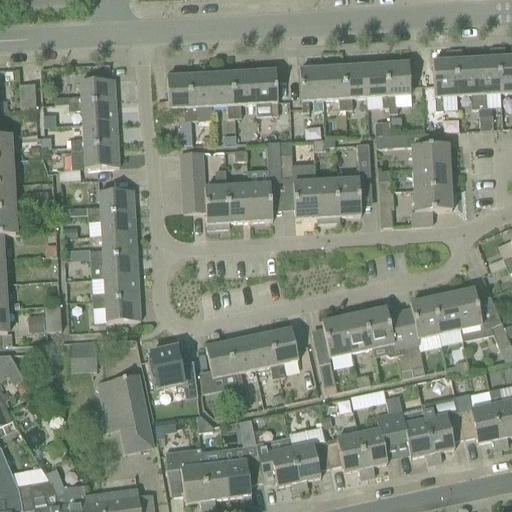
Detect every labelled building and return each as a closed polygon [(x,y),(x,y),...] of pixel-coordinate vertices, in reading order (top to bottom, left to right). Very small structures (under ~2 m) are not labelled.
[(478,113),(485,113),(484,99),(499,98),(496,52),(489,52),(489,62),(475,63),(478,113)] [(511,60),(504,61),(504,52),(496,52),(499,98),(511,97),(511,60)] [(440,101),(456,100),(453,54),(446,55),(446,64),(431,65),(434,116),(441,115),(440,101)] [(461,54),(453,54),(456,100),(469,99),(470,114),(478,113),(475,63),(461,63),(461,54)] [(394,100),(409,99),(407,67),(385,68),(387,112),(388,111),(388,117),(396,117),(396,111),(394,111),(394,100)] [(385,68),(363,70),(365,102),(380,101),(381,112),(387,112),(385,68)] [(363,70),(342,71),(344,114),(351,114),(350,102),(365,102),(363,70)] [(342,71),(321,72),(322,104),(337,103),(337,114),(344,114),(342,71)] [(322,104),(321,72),(298,73),(301,117),(308,116),(307,105),(322,104)] [(255,122),(277,120),(274,75),(252,76),(254,108),(255,122)] [(239,109),(254,108),(252,76),(230,77),(233,123),(240,123),(239,109)] [(230,77),(209,78),(211,111),(226,110),(227,123),(233,123),(230,77)] [(209,78),(187,80),(190,125),(197,125),(196,112),(211,111),(209,78)] [(183,126),(190,125),(187,80),(165,81),(167,113),(182,112),(183,126)] [(54,109),(68,108),(80,108),(114,106),(113,84),(78,86),(79,101),(54,101),(54,109)] [(19,89),(20,114),(35,113),(34,88),(19,89)] [(115,127),(114,106),(80,108),(68,108),(69,115),(80,115),(81,129),(115,127)] [(35,114),(23,115),(23,124),(35,124),(35,114)] [(400,122),(390,123),(390,136),(397,136),(400,135),(400,122)] [(116,149),(115,127),(81,129),(82,143),(69,144),(70,151),(71,151),(82,151),(116,149)] [(0,338),(6,338),(0,239),(14,238),(9,139),(0,138),(0,338)] [(405,139),(382,141),(374,141),(375,153),(383,152),(406,151),(405,139)] [(333,143),(313,144),(313,155),(324,154),(324,151),(334,151),(333,143)] [(316,227),(314,185),(313,168),(291,170),(290,145),(280,146),(282,183),(291,183),(294,224),(316,222),(316,227)] [(282,183),(280,146),(267,146),(268,184),(282,183)] [(370,179),(368,155),(368,147),(356,148),(357,179),(370,179)] [(411,173),(448,171),(447,148),(410,151),(411,173)] [(117,171),(116,149),(82,151),(71,151),(70,151),(70,158),(69,158),(70,174),(59,174),(60,186),(81,185),(80,173),(117,171)] [(245,154),(233,155),(234,166),(245,165),(245,154)] [(179,158),(180,171),(202,169),(201,157),(179,158)] [(180,171),(180,182),(203,181),(202,169),(180,171)] [(449,192),(448,171),(411,173),(412,194),(449,192)] [(378,196),(390,195),(389,174),(377,175),(378,196)] [(203,192),(203,194),(204,205),(204,217),(205,234),(228,232),(228,227),(225,191),(225,175),(215,175),(215,191),(203,192)] [(180,182),(181,195),(203,194),(203,192),(203,181),(180,182)] [(357,183),(336,184),(338,221),(360,220),(357,183)] [(338,225),(338,221),(336,184),(314,185),(316,227),(338,225)] [(269,188),(247,189),(249,226),(271,225),(269,188)] [(249,226),(247,189),(226,191),(228,227),(249,226)] [(451,214),(449,192),(412,194),(414,216),(409,217),(410,231),(431,229),(430,215),(451,214)] [(87,212),(87,219),(99,218),(133,217),(132,194),(98,196),(99,211),(87,212)] [(204,205),(203,194),(181,195),(182,207),(204,205)] [(380,232),(392,231),(390,195),(378,196),(380,232)] [(182,207),(182,218),(204,217),(204,205),(182,207)] [(134,238),(133,217),(99,218),(87,219),(88,226),(100,225),(101,240),(134,238)] [(101,240),(101,255),(89,255),(90,262),(136,260),(134,238),(101,240)] [(505,271),(511,267),(511,243),(509,244),(511,250),(511,259),(502,264),(505,271)] [(137,281),(136,260),(90,262),(90,269),(102,268),(103,283),(137,281)] [(103,283),(104,297),(92,298),(92,305),(104,304),(138,303),(137,281),(103,283)] [(461,344),(492,338),(499,353),(510,348),(500,326),(489,331),(487,326),(480,328),(473,293),(451,298),(459,334),(461,344)] [(459,334),(451,298),(450,294),(432,298),(432,302),(430,302),(438,339),(459,334)] [(430,302),(408,307),(416,344),(438,339),(430,302)] [(139,325),(138,303),(104,304),(92,305),(92,312),(105,311),(105,327),(139,325)] [(342,321),(350,358),(371,353),(363,317),(362,311),(341,316),(342,321)] [(401,350),(398,336),(390,337),(385,312),(363,317),(371,353),(384,350),(385,358),(390,361),(396,360),(401,383),(412,381),(405,349),(401,350)] [(43,319),(27,319),(28,336),(44,335),(43,319)] [(350,358),(342,321),(320,326),(328,362),(350,358)] [(281,369),(297,365),(290,333),(268,337),(278,382),(284,381),(281,369)] [(271,384),(278,382),(268,337),(247,342),(254,375),(268,372),(271,384)] [(254,375),(247,342),(226,346),(236,392),(242,390),(239,378),(254,375)] [(70,376),(96,375),(94,346),(69,347),(70,376)] [(236,392),(226,346),(204,351),(211,384),(222,381),(225,394),(236,392)] [(422,370),(417,347),(405,349),(412,381),(424,378),(422,370)] [(151,362),(147,363),(154,394),(182,389),(185,404),(197,403),(192,366),(179,369),(175,351),(150,356),(151,362)] [(0,385),(8,380),(13,390),(16,388),(24,384),(10,359),(0,359),(0,385)] [(455,367),(456,370),(444,372),(446,380),(469,375),(466,364),(455,367)] [(335,389),(330,366),(318,368),(323,392),(335,389)] [(153,452),(138,378),(96,386),(103,419),(115,417),(123,459),(153,452)] [(356,380),(358,392),(369,390),(367,378),(356,380)] [(24,384),(16,388),(20,396),(28,392),(24,384)] [(340,415),(386,405),(384,392),(337,401),(340,415)] [(511,404),(500,407),(497,392),(487,395),(490,409),(491,409),(500,452),(507,451),(505,442),(511,440),(511,404)] [(0,403),(0,430),(13,425),(0,403)] [(463,443),(457,416),(438,420),(434,405),(421,408),(421,411),(424,423),(433,467),(441,465),(439,456),(453,453),(451,446),(463,443)] [(491,409),(490,409),(457,416),(463,443),(475,440),(476,448),(491,445),(493,454),(500,452),(491,409)] [(426,468),(433,467),(424,423),(421,411),(401,416),(401,414),(388,417),(391,430),(396,457),(408,455),(410,462),(424,459),(426,468)] [(385,460),(396,457),(391,430),(388,417),(375,420),(378,433),(357,437),(366,481),(374,480),(372,470),(386,467),(385,460)] [(199,421),(196,421),(198,437),(212,435),(211,431),(199,420),(198,420),(199,421)] [(318,474),(329,472),(323,445),(320,431),(288,438),(289,442),(287,442),(300,496),(307,494),(305,485),(319,482),(318,474)] [(357,437),(323,445),(329,472),(341,469),(343,477),(357,474),(359,483),(366,481),(357,437)] [(300,496),(287,442),(255,450),(263,486),(274,484),(276,491),(290,488),(292,497),(300,496)] [(263,486),(255,450),(222,453),(224,466),(228,502),(242,500),(243,510),(251,509),(248,489),(263,486)] [(0,511),(20,511),(18,495),(10,476),(0,452),(0,511)] [(166,474),(168,474),(171,501),(183,500),(184,507),(199,505),(199,511),(206,511),(202,469),(200,452),(164,456),(166,474)] [(228,502),(224,466),(202,469),(206,511),(214,511),(213,504),(228,502)] [(40,470),(10,476),(18,495),(20,511),(59,511),(59,508),(49,488),(44,477),(40,470)] [(55,473),(44,477),(49,488),(59,508),(59,511),(83,511),(82,506),(84,506),(83,499),(82,489),(63,491),(55,473)] [(84,506),(82,506),(83,511),(152,511),(151,508),(150,498),(136,500),(135,493),(111,496),(110,496),(83,499),(84,506)]
